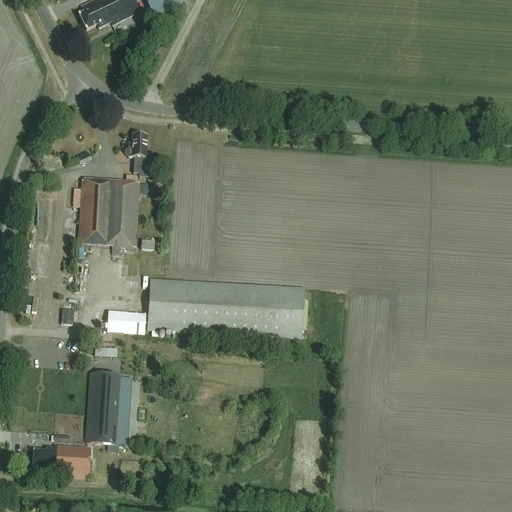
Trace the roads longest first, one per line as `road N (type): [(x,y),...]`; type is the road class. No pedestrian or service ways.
road 1 (tertiary): [(511,135),(172,112),(129,104),(85,83)]
road 2 (unclassified): [(0,341),(19,170),(42,129),(85,83)]
